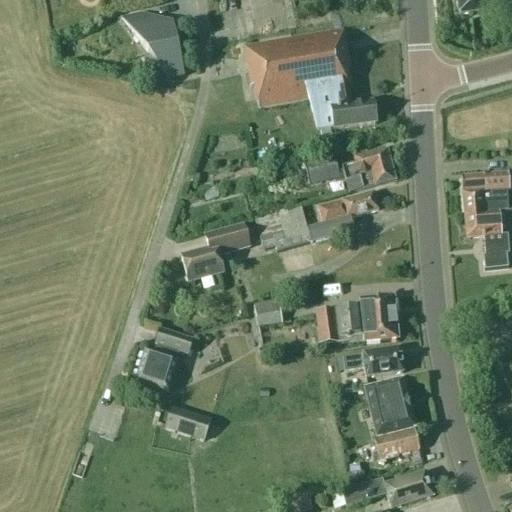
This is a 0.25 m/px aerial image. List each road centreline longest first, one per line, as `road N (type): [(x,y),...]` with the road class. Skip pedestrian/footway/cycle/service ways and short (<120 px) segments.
road 1 (residential): [(95,435),(195,127),(200,0)]
road 2 (tertiary): [(480,511),(437,339),(420,79)]
